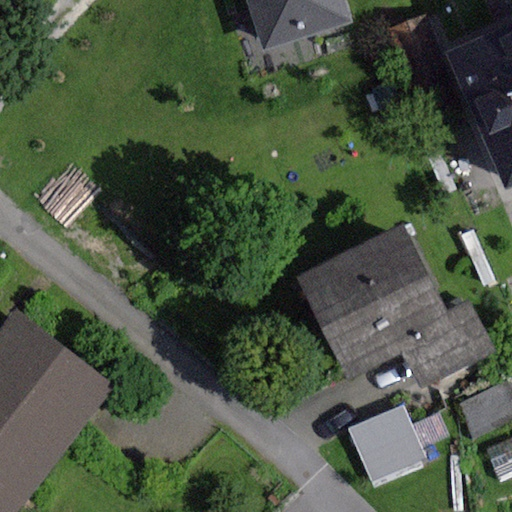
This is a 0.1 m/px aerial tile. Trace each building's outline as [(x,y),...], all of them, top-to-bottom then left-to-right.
[(352,0),(272,0),(287,42),(359,18),(352,0)] [(511,29),(457,54),(511,178),(511,177),(511,29)] [(410,230),(308,279),(352,370),(413,341),(425,366),(431,379),(496,348),(476,306),(452,318),(410,230)] [(0,510),(2,511),(19,511),(117,384),(23,313),(0,343),(0,510)] [(511,366),(467,386),(483,422),(511,409),(511,366)] [(355,411),(378,468),(435,446),(412,389),(355,411)] [(508,463),(511,461),(511,423),(494,432),(508,463)]
